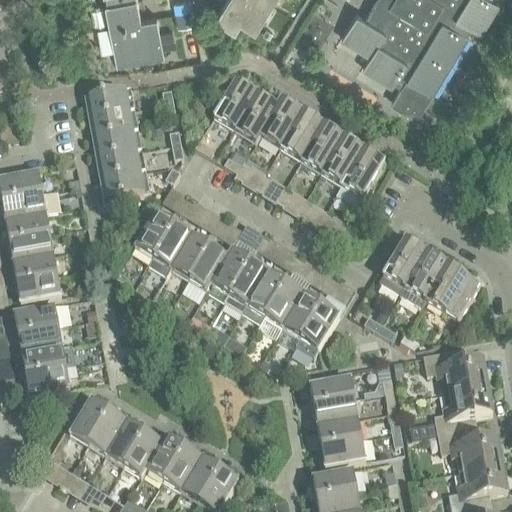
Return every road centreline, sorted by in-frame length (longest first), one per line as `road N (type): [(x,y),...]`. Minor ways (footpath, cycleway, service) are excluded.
road 1 (residential): [(432,221),(400,225),(364,283),(203,188)]
road 2 (residential): [(432,221),(511,89)]
road 3 (residential): [(511,328),(499,269),(432,221)]
